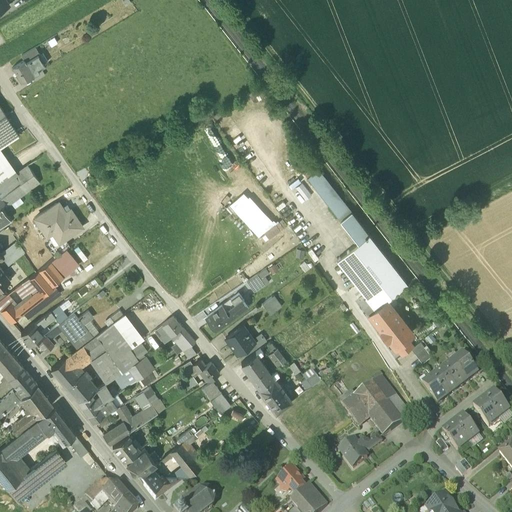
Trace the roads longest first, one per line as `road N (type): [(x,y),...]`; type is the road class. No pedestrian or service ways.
road 1 (residential): [(0,76),(223,372),(345,505)]
road 2 (track): [(228,0),(505,347)]
road 3 (residential): [(151,511),(0,330)]
